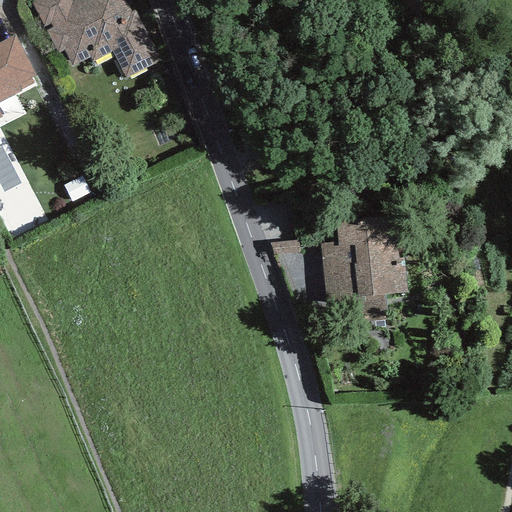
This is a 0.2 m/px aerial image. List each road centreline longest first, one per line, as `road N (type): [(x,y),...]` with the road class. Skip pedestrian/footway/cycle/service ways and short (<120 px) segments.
road 1 (tertiary): [(320,511),(300,378),(166,0)]
road 2 (unknown): [(353,0),(181,42)]
